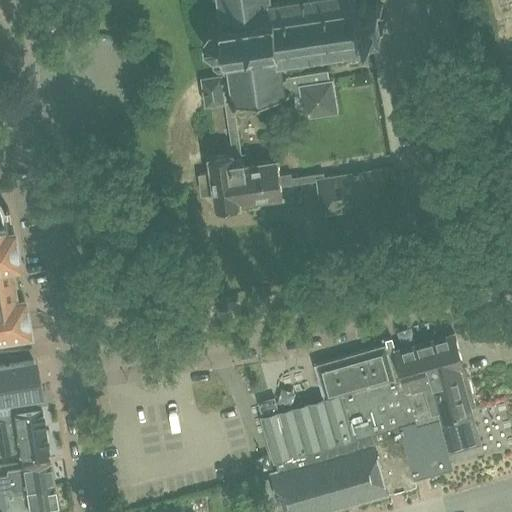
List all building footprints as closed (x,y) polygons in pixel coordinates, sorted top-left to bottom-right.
[(330,79),(328,69),(289,75),(289,73),(287,73),(285,61),(301,58),(302,62),(305,61),(304,58),(321,55),(322,59),(324,58),(324,55),(341,52),(342,56),(345,55),(344,52),(347,52),(347,53),(353,56),(360,56),(364,51),(364,49),(368,48),(367,45),(364,46),(362,32),(363,32),(363,29),(378,26),(379,30),(382,29),(381,26),(382,26),(382,25),(386,24),(385,21),(382,22),(381,15),(380,7),(384,6),(383,4),(380,4),(379,1),(377,1),(377,5),(369,6),(368,0),(217,0),(219,8),(210,9),(206,15),(207,22),(212,25),(212,26),(210,27),(203,36),(205,47),(214,54),(216,54),(216,55),(212,60),(213,66),(218,70),(221,70),(222,73),(200,76),(205,105),(225,102),(232,151),(226,152),(226,155),(210,158),(212,173),(199,175),(202,196),(215,194),(218,209),(235,206),(236,208),(239,208),(239,209),(261,206),(260,199),(283,196),(282,186),(318,180),(323,214),(399,202),(393,167),(326,178),(325,173),(293,178),(292,174),(281,175),(279,158),(251,162),(249,152),(242,153),(236,110),(247,109),(246,99),(293,93),(293,95),(301,94),(304,116),(339,112),(334,78),(330,79)] [(247,100),(249,114),(262,112),(259,98),(247,100)] [(0,338),(20,336),(29,334),(29,332),(28,331),(26,317),(26,316),(23,298),(22,298),(17,263),(18,263),(15,247),(12,227),(11,227),(8,208),(0,208),(0,338)] [(450,452),(482,443),(471,407),(476,406),(456,338),(451,339),(449,334),(391,352),(389,342),(316,361),(329,410),(283,422),(278,403),(261,407),(278,472),(272,473),(281,511),(331,511),(388,496),(387,492),(404,487),(405,490),(418,486),(416,478),(454,467),(450,452)] [(33,361),(0,366),(0,407),(11,405),(10,400),(39,396),(33,361)] [(0,436),(45,429),(41,409),(15,414),(15,418),(0,420),(0,436)] [(0,459),(22,456),(22,457),(48,453),(45,429),(0,436),(0,459)] [(0,475),(0,491),(27,488),(53,484),(50,464),(6,471),(6,475),(0,475)] [(0,491),(0,510),(21,507),(21,505),(29,504),(30,511),(57,508),(53,484),(27,488),(0,491)]
